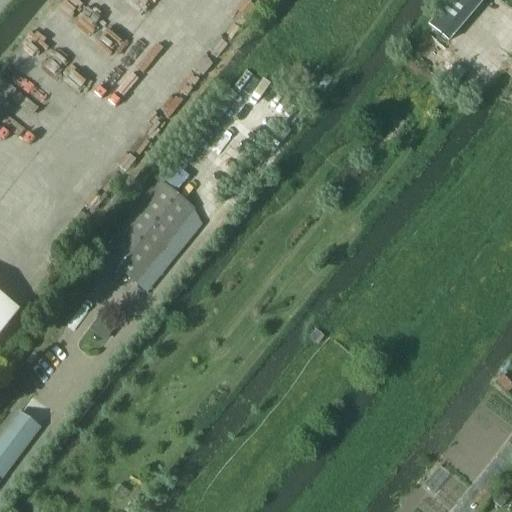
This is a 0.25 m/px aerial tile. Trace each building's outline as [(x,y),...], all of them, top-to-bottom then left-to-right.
[(481,0),(449,0),(428,26),(447,43),(483,1),(481,0)] [(133,282),(192,210),(160,185),(102,257),(133,282)] [(0,333),(17,311),(0,297),(0,333)] [(0,479),(34,435),(38,430),(18,413),(14,419),(0,437),(0,479)] [(499,491),(490,502),(500,510),(508,500),(509,498),(511,501),(511,484),(507,491),(510,494),(507,497),(499,491)]
